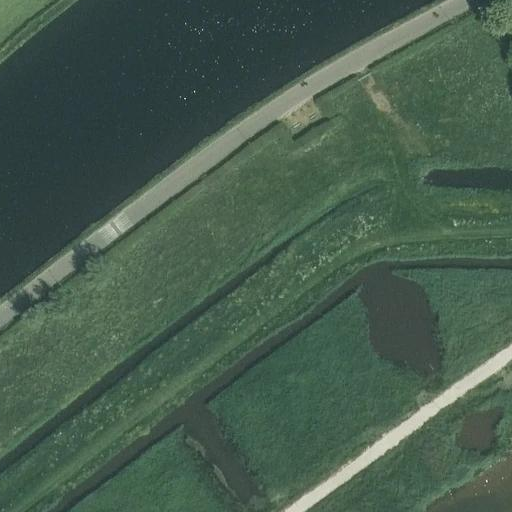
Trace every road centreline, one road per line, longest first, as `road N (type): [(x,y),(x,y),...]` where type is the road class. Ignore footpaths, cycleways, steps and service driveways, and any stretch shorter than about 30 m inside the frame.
road 1 (residential): [(0,318),(305,91),(470,0)]
road 2 (track): [(292,511),(511,351)]
